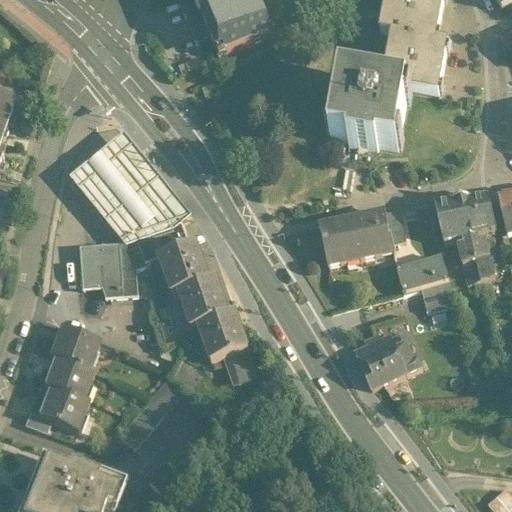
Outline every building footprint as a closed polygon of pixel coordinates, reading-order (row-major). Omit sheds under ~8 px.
[(214,0),(203,5),(209,20),(203,23),(215,49),(220,47),(227,62),(273,42),(255,0),(214,0)] [(388,0),(381,38),(393,40),(437,47),(445,0),(388,0)] [(511,0),(495,0),(502,15),(511,10),(511,0)] [(437,47),(393,40),(384,91),(409,95),(439,100),(448,49),(437,47)] [(384,91),(342,83),(331,144),(350,147),(350,151),(378,157),(379,153),(398,156),(409,95),(384,91)] [(0,129),(7,132),(17,104),(0,98),(0,129)] [(182,229),(184,234),(193,225),(129,143),(74,189),(123,250),(132,246),(133,242),(142,239),(145,242),(153,239),(154,235),(176,227),(179,230),(182,229)] [(511,199),(498,202),(508,239),(511,237),(511,199)] [(488,203),(472,206),(471,205),(462,207),(477,267),(490,264),(486,244),(479,246),(478,241),(497,236),(488,203)] [(462,207),(452,208),(452,209),(435,211),(445,249),(464,244),(465,249),(459,251),(464,271),(477,267),(462,207)] [(401,216),(386,218),(390,244),(392,244),(393,249),(406,246),(401,216)] [(386,218),(320,232),(330,272),(395,258),(393,249),(392,244),(390,244),(386,218)] [(176,227),(154,235),(153,239),(145,242),(142,239),(133,242),(132,246),(123,250),(81,254),(84,296),(103,295),(107,305),(139,303),(137,277),(150,272),(149,268),(159,264),(190,253),(184,234),(182,229),(179,230),(176,227)] [(190,253),(159,264),(173,302),(180,299),(210,289),(210,288),(197,251),(190,253)] [(442,263),(398,276),(404,299),(421,294),(449,287),(442,263)] [(490,264),(477,267),(482,287),(495,284),(490,264)] [(477,267),(464,271),(468,290),(482,287),(477,267)] [(210,289),(180,299),(192,336),(199,334),(199,333),(229,323),(229,322),(216,286),(210,288),(210,289)] [(449,287),(421,294),(427,317),(455,310),(449,287)] [(249,358),(236,320),(229,322),(229,323),(199,333),(199,334),(212,371),(228,365),(236,388),(255,382),(256,385),(257,385),(248,358),(249,358)] [(100,348),(60,332),(59,334),(60,334),(51,361),(49,360),(48,362),(55,364),(86,375),(91,360),(95,362),(100,348)] [(395,352),(390,342),(355,359),(365,379),(364,379),(372,396),(423,373),(418,362),(414,363),(407,347),(395,352)] [(86,375),(55,364),(45,391),(44,391),(43,392),(50,395),(50,394),(81,406),(81,405),(86,390),(90,392),(95,378),(86,375)] [(169,383),(119,440),(135,454),(185,397),(169,383)] [(81,406),(50,394),(50,395),(40,421),(38,421),(37,422),(51,428),(54,429),(53,430),(77,440),(78,438),(87,442),(94,425),(84,421),(89,409),(81,405),(81,406)] [(51,428),(37,422),(30,419),(25,432),(46,440),(51,428)] [(185,446),(164,471),(163,470),(149,487),(165,501),(179,484),(180,484),(201,459),(202,460),(224,435),(208,421),(186,446),(185,446)] [(83,482),(44,467),(26,511),(110,511),(120,489),(85,475),(83,482)]
